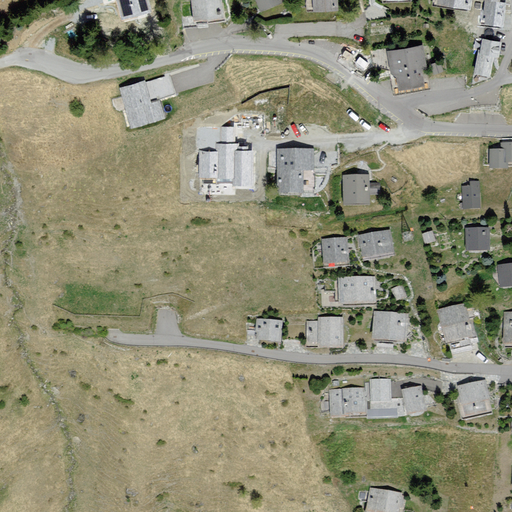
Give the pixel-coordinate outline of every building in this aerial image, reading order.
[(109,0),(114,19),(142,12),(139,0),(109,0)] [(183,0),(187,22),(217,18),(214,0),(183,0)] [(252,0),(256,11),(279,2),(278,0),(252,0)] [(306,0),(306,10),(334,10),(334,0),(306,0)] [(431,0),(430,4),(463,9),(464,0),(431,0)] [(500,25),(503,6),(484,3),(481,23),(500,25)] [(419,45),(383,51),(388,87),(417,83),(415,69),(422,68),(419,45)] [(483,75),(488,54),(475,51),(470,72),(483,75)] [(154,94),(151,86),(145,88),(143,82),(123,88),(131,117),(145,113),(147,118),(161,113),(155,94),(154,94)] [(211,152),(197,151),(194,174),(210,176),(211,171),(226,171),(225,182),(246,183),(250,153),(236,152),(236,145),(212,145),(211,152)] [(277,145),(276,191),(303,192),(304,168),(314,168),(315,146),(277,145)] [(495,151),(483,151),(482,168),(498,169),(498,162),(510,162),(511,145),(496,145),(495,151)] [(384,181),(391,194),(401,188),(394,176),(384,181)] [(364,178),(339,178),(338,205),(364,205),(365,195),(374,196),(374,185),(364,184),(364,178)] [(465,188),(458,188),(458,209),(475,207),(475,182),(465,182),(465,188)] [(482,231),(463,231),(463,250),(482,250),(482,231)] [(384,233),(354,237),(357,259),(387,255),(384,233)] [(426,233),(417,236),(419,244),(428,241),(426,233)] [(341,241),(319,241),(319,265),(342,265),(341,241)] [(511,266),(494,267),(495,287),(511,286),(511,266)] [(367,280),(338,279),(338,304),(367,305),(367,280)] [(396,288),(387,291),(390,301),(399,298),(396,288)] [(464,311),(437,314),(441,345),(468,341),(464,311)] [(400,316),(370,315),(369,340),(399,341),(400,316)] [(511,315),(502,315),(502,347),(511,347),(511,315)] [(339,320),(316,319),(315,323),(303,321),(299,345),(334,347),(339,320)] [(276,322),(252,320),(250,340),(274,342),(276,322)] [(478,385),(453,390),(458,417),(483,412),(478,385)] [(415,389),(398,392),(401,412),(419,409),(415,389)] [(355,392),(324,392),(324,416),(356,416),(355,392)] [(400,511),(403,498),(367,491),(362,511),(400,511)]
